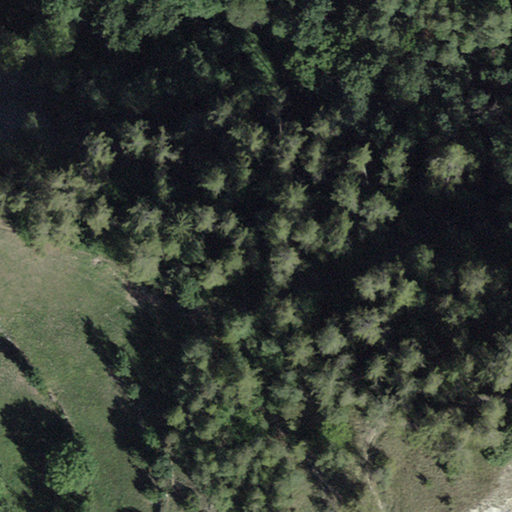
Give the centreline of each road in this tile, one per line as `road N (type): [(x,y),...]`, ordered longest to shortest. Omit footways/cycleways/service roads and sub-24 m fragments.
road 1 (track): [(249,0),(282,69),(280,104),(261,109),(211,95),(160,106),(88,104),(41,68)]
road 2 (track): [(0,72),(41,68),(78,33),(43,3),(0,8)]
